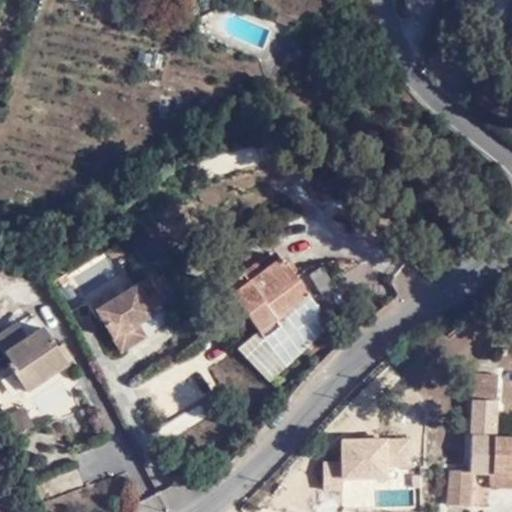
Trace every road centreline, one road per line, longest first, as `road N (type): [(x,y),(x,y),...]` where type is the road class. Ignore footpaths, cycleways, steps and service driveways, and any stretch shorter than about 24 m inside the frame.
road 1 (residential): [(204,511),(246,478),(355,356),(511,239)]
road 2 (residential): [(389,0),(392,48),(511,150)]
